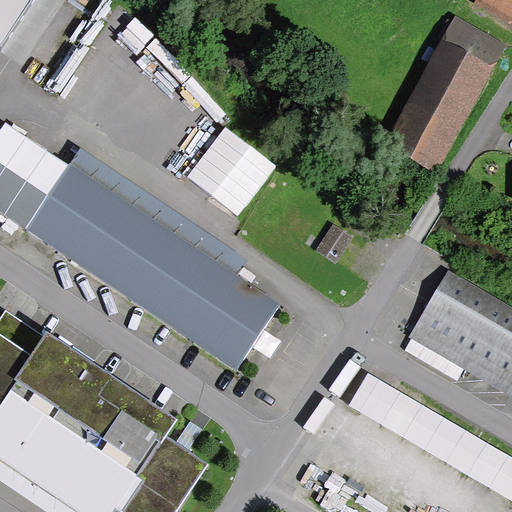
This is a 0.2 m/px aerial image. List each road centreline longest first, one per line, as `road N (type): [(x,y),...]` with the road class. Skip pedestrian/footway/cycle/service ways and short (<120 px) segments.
road 1 (residential): [(0,263),(277,447)]
road 2 (unclassified): [(511,89),(411,248)]
road 3 (residential): [(511,434),(349,339)]
road 4 (residential): [(349,339),(277,447)]
